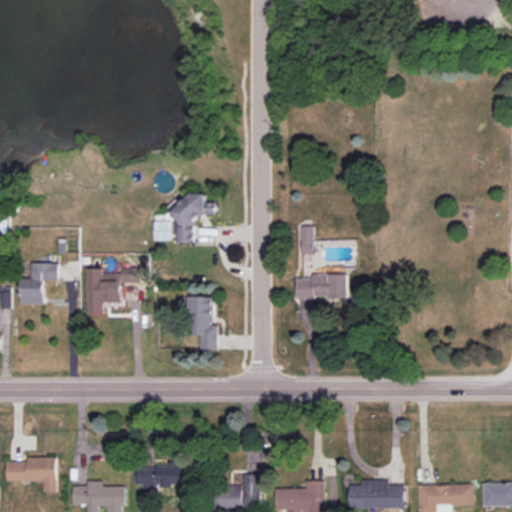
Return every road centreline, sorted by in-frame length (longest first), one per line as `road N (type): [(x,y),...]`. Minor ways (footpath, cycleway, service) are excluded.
road 1 (tertiary): [(0,388),(511,386)]
road 2 (residential): [(262,387),(260,0)]
